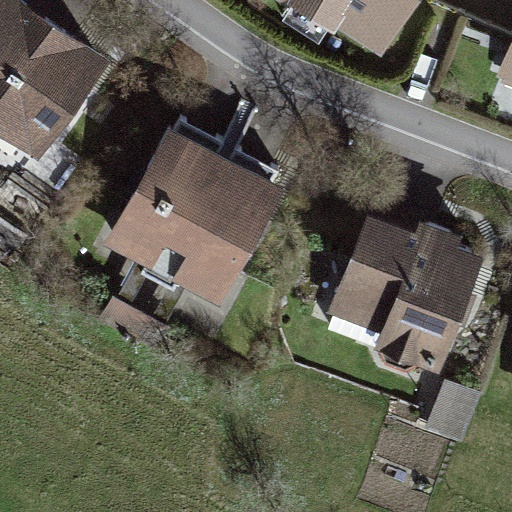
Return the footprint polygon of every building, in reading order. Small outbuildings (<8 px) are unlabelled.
[(109,53),(33,0),(0,0),(0,125),(37,152),(109,53)] [(411,0),(295,0),(332,24),(336,17),(382,46),(411,0)] [(511,24),(496,67),(506,71),(502,81),(511,84),(511,24)] [(285,177),(170,117),(106,238),(147,260),(142,269),(175,286),(179,279),(220,300),(285,177)] [(486,247),(367,203),(328,309),(333,311),(328,326),(441,368),(486,247)] [(171,321),(113,292),(99,320),(157,349),(171,321)] [(480,388),(444,376),(425,431),(460,444),(480,388)]
